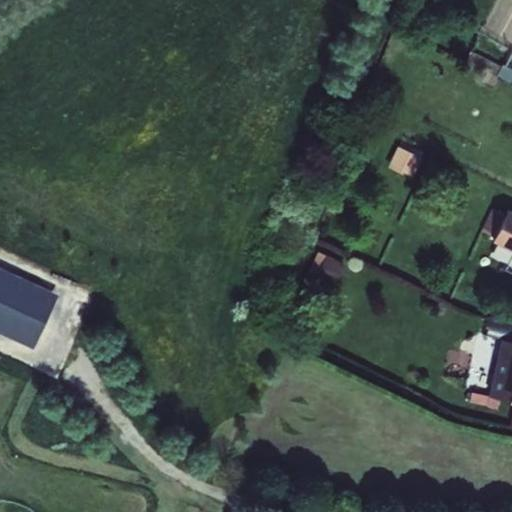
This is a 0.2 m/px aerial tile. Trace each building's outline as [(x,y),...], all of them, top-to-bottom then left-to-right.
[(465,61),(510,84),(511,80),(511,52),(505,66),(502,65),(501,66),(471,51),(465,61)] [(398,146),(388,167),(413,179),(423,158),(398,146)] [(492,209),(481,230),(494,237),(493,240),(511,249),(511,211),(507,209),(504,215),(492,209)] [(318,253),(310,270),(319,274),(318,276),(334,284),(344,264),(327,255),(326,257),(318,253)] [(0,267),(0,332),(33,349),(59,295),(0,267)] [(511,340),(501,338),(489,396),(511,400),(511,340)]
